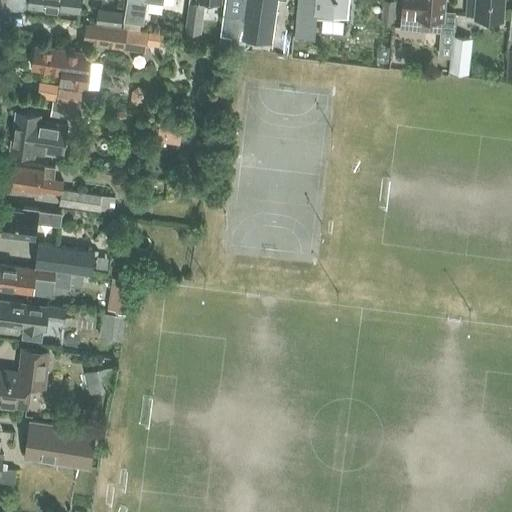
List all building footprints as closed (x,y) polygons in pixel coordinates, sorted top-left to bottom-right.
[(79,11),(80,0),(29,0),(28,7),(58,10),(59,9),(79,11)] [(126,0),(123,22),(144,25),(145,16),(147,1),(162,4),(162,0),(126,0)] [(247,0),(244,19),(224,16),(221,35),(232,36),(230,48),(245,51),(246,37),(272,40),(277,0),(281,0),(286,0),(247,0)] [(298,0),(295,36),(313,38),(316,12),(346,15),(347,0),(298,0)] [(384,0),(382,0),(380,23),(394,24),(396,1),(384,0)] [(402,0),(400,28),(442,31),(454,32),(455,11),(444,10),(444,0),(402,0)] [(501,19),(502,0),(467,0),(466,15),(473,15),(473,17),(501,19)] [(189,1),(185,30),(201,32),(205,3),(189,1)] [(122,28),(124,11),(98,8),(96,23),(122,28)] [(157,35),(157,34),(87,25),(85,40),(108,43),(107,48),(154,54),(156,45),(157,35)] [(157,35),(156,45),(166,46),(167,36),(157,35)] [(452,50),(449,72),(469,74),(471,57),(462,56),(464,38),(453,36),(452,50)] [(87,87),(91,61),(89,61),(90,52),(36,45),(33,68),(62,72),(60,83),(87,87)] [(132,91),(131,99),(135,105),(143,106),(149,101),(150,93),(145,87),(138,86),(132,91)] [(79,105),(82,91),(59,88),(56,101),(79,105)] [(86,120),(88,107),(53,102),(51,115),(86,120)] [(63,154),(68,126),(39,122),(40,115),(16,112),(10,152),(34,155),(35,150),(63,154)] [(156,127),(154,141),(166,143),(168,129),(156,127)] [(61,193),(62,188),(63,180),(54,179),(56,167),(43,165),(10,160),(6,186),(39,191),(40,190),(61,193)] [(62,188),(61,193),(59,204),(99,210),(99,209),(114,211),(116,196),(102,194),(62,188)] [(38,210),(38,209),(25,207),(24,210),(6,208),(3,232),(35,236),(36,222),(60,225),(62,213),(38,210)] [(113,216),(104,231),(116,239),(125,224),(113,216)] [(55,268),(72,270),(73,271),(82,272),(92,273),(95,249),(39,242),(35,266),(55,268)] [(70,280),(72,270),(55,268),(35,266),(35,268),(0,264),(0,288),(53,295),(54,284),(70,287),(70,280)] [(72,270),(70,280),(80,281),(82,272),(73,271),(72,270)] [(114,280),(108,309),(126,312),(131,283),(114,280)] [(29,306),(24,305),(24,304),(0,300),(0,321),(11,323),(11,325),(23,327),(21,338),(41,340),(42,330),(45,330),(45,326),(46,319),(64,321),(65,306),(36,303),(30,302),(29,306)] [(102,312),(101,321),(123,325),(124,315),(102,312)] [(0,368),(0,403),(29,407),(32,386),(44,388),(48,351),(23,348),(20,371),(0,368)] [(105,367),(97,369),(102,391),(110,389),(110,388),(114,363),(105,365),(105,367)] [(511,397),(505,397),(490,497),(511,498),(511,397)] [(89,466),(94,430),(31,421),(26,457),(89,466)] [(0,481),(15,483),(17,469),(2,467),(4,453),(0,452),(0,481)]
